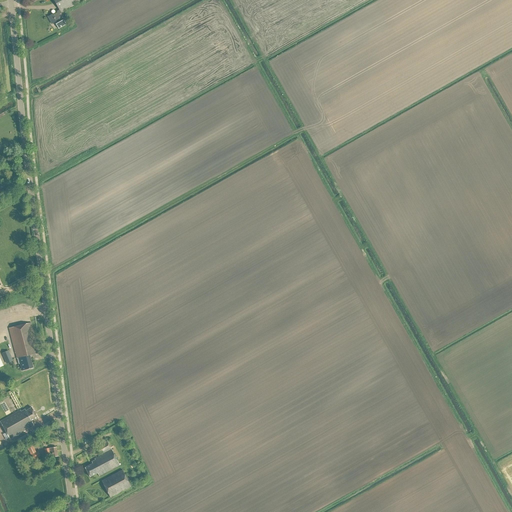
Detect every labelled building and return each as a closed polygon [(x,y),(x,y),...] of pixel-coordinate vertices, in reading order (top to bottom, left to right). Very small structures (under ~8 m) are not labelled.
[(61,12),(83,0),(53,0),(60,10),(57,12),(58,13),(54,15),(53,15),(48,17),(52,25),(55,23),(59,30),(67,25),(64,20),(62,21),(59,15),(62,14),(61,12)] [(30,355),(38,353),(31,322),(8,328),(15,353),(17,359),(19,358),(22,371),(33,368),(30,355)] [(6,364),(13,361),(9,351),(2,353),(6,364)] [(32,422),(38,419),(32,408),(26,411),(25,410),(21,412),(20,411),(0,422),(10,439),(34,426),(32,422)] [(99,477),(120,466),(107,441),(96,447),(100,456),(95,459),(95,460),(91,462),(92,464),(85,468),(90,477),(97,474),(99,477)] [(32,444),(27,447),(31,455),(32,454),(36,452),(32,444)] [(50,458),(58,457),(57,447),(45,450),(46,457),(50,456),(50,458)] [(41,456),(38,451),(36,452),(32,454),(34,460),(41,456)] [(110,498),(131,487),(122,470),(101,481),(110,498)]
